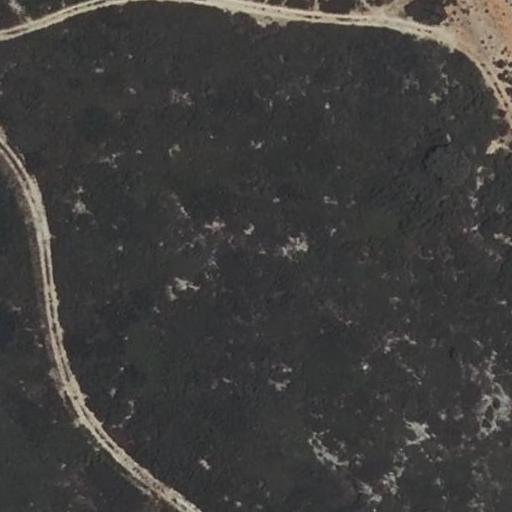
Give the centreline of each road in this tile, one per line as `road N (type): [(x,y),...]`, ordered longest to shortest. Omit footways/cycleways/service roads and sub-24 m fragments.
road 1 (track): [(0,143),(27,200),(83,418),(184,511)]
road 2 (track): [(198,0),(414,28),(490,54),(511,90)]
